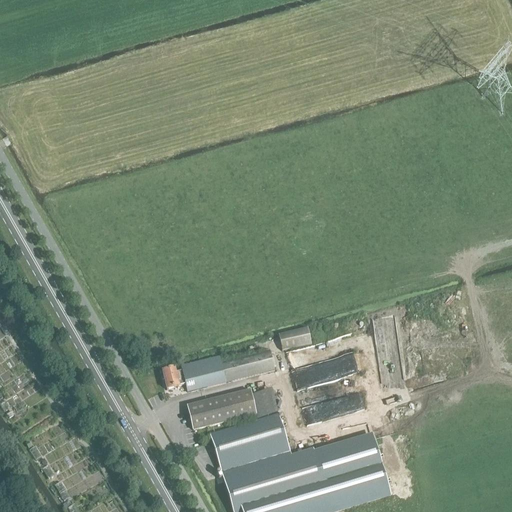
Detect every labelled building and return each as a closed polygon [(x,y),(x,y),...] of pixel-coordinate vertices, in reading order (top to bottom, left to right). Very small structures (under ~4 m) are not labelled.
[(311,345),(308,329),(278,336),(282,352),(311,345)] [(269,352),(220,364),(225,384),(274,372),(269,352)] [(194,383),(195,387),(196,392),(225,384),(220,364),(218,358),(181,367),(182,372),(183,374),(185,383),(188,382),(188,384),(194,383)] [(179,386),(185,385),(186,385),(188,394),(196,392),(195,387),(194,383),(188,384),(188,382),(185,383),(183,374),(182,372),(175,373),(174,370),(162,373),(167,391),(179,388),(179,386)] [(250,392),(187,408),(193,432),(256,416),(250,392)] [(278,416),(210,436),(223,481),(292,460),(291,459),(278,416)] [(292,460),(223,481),(232,511),(337,511),(389,497),(373,441),(345,449),(338,451),(315,458),(313,453),(291,459),(292,460)]
